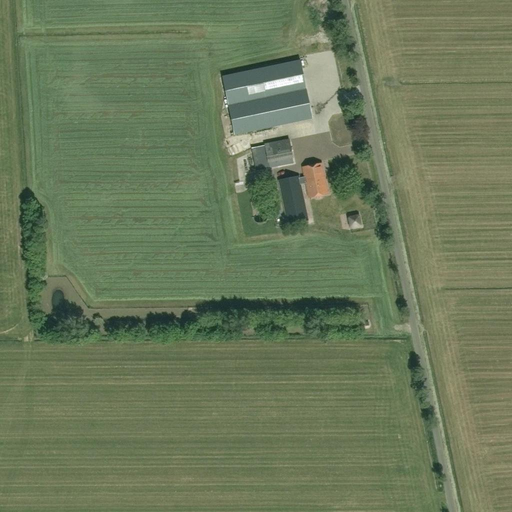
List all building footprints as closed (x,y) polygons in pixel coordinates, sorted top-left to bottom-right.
[(222,77),(234,135),(313,119),(300,60),(222,77)] [(259,170),(294,164),(289,140),(251,149),(254,165),(259,170)] [(309,198),(315,197),(317,199),(321,198),(322,196),(328,194),(322,163),(302,167),(304,178),(299,179),(297,168),(277,172),(283,205),(285,214),(280,216),(282,226),(295,223),(296,226),(305,224),(305,221),(308,220),(301,184),(306,183),(309,198)] [(359,216),(348,218),(350,228),(361,226),(359,216)] [(180,233),(182,225),(175,223),(173,232),(180,233)] [(229,257),(234,265),(242,260),(237,252),(229,257)]
